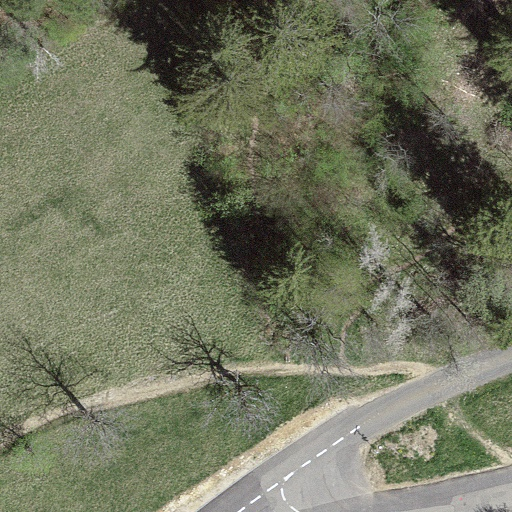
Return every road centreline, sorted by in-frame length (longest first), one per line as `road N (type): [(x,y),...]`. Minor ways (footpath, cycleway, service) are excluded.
road 1 (unclassified): [(240,511),(375,415),(511,360)]
road 2 (residential): [(374,511),(511,487)]
